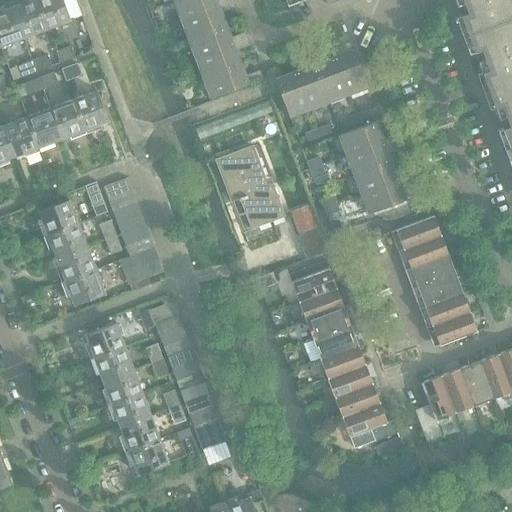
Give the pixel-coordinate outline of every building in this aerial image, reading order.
[(47,28),(35,0),(18,0),(20,4),(12,7),(16,17),(24,37),(47,28)] [(70,19),(63,0),(35,0),(47,28),(70,19)] [(189,17),(234,0),(233,0),(176,0),(174,1),(182,20),(189,17)] [(226,25),(223,17),(222,12),(236,7),(234,0),(189,17),(182,20),(189,39),(226,25)] [(511,16),(511,0),(463,0),(468,12),(461,15),(468,33),(511,16)] [(24,37),(16,17),(12,7),(5,10),(3,6),(0,6),(0,44),(0,46),(24,37)] [(511,81),(511,16),(468,33),(475,51),(481,49),(489,69),(482,72),(489,90),(511,81)] [(196,58),(248,38),(246,32),(231,37),(226,25),(189,39),(196,58)] [(240,63),(237,55),(236,51),(251,45),(248,38),(196,58),(203,77),(240,63)] [(75,57),(71,46),(55,52),(60,63),(75,57)] [(368,87),(355,53),(354,49),(334,57),(348,94),(368,87)] [(51,66),(47,55),(32,60),(37,72),(51,66)] [(348,94),(334,57),(315,64),(329,101),(348,94)] [(37,72),(32,60),(17,66),(22,77),(37,72)] [(81,74),(77,63),(62,69),(66,79),(81,74)] [(211,97),(263,78),(260,70),(245,75),(240,63),(203,77),(211,97)] [(329,101),(315,64),(296,71),(309,109),(329,101)] [(17,66),(9,69),(13,80),(22,77),(17,66)] [(309,109),(296,71),(284,76),(275,79),(277,83),(289,116),(309,109)] [(57,82),(54,73),(54,72),(39,78),(42,88),(57,82)] [(42,88),(39,78),(24,83),(27,93),(42,88)] [(511,144),(511,81),(489,90),(495,108),(502,105),(510,125),(503,128),(509,145),(511,144)] [(0,101),(11,97),(8,90),(6,86),(0,88),(0,101)] [(108,120),(97,90),(73,99),(86,133),(101,128),(100,123),(108,120)] [(86,133),(73,99),(50,108),(62,138),(69,135),(71,139),(86,133)] [(62,138),(50,108),(27,117),(40,151),(55,145),(54,141),(62,138)] [(371,118),(368,110),(356,114),(359,122),(371,118)] [(359,122),(356,114),(343,119),(346,127),(359,122)] [(40,151),(27,117),(4,125),(15,155),(23,152),(25,157),(40,151)] [(384,141),(380,130),(376,121),(339,135),(346,154),(384,141)] [(333,132),(329,124),(317,129),(320,137),(333,132)] [(15,155),(4,125),(0,126),(0,165),(9,162),(8,158),(15,155)] [(320,137),(317,129),(304,134),(307,142),(320,137)] [(391,160),(388,152),(384,141),(346,154),(354,174),(391,160)] [(267,188),(264,180),(265,179),(253,146),(216,160),(229,193),(237,190),(240,197),(239,198),(240,200),(241,200),(252,228),(284,216),(273,186),(267,188)] [(322,164),(319,157),(307,161),(310,169),(322,164)] [(398,179),(394,168),(391,160),(354,174),(361,194),(398,179)] [(325,172),(322,164),(310,169),(313,176),(325,172)] [(132,189),(128,178),(103,187),(108,198),(132,189)] [(406,199),(402,190),(398,179),(361,194),(369,213),(402,201),(406,199)] [(105,203),(96,182),(85,186),(94,207),(105,203)] [(137,201),(132,189),(108,198),(112,211),(137,201)] [(337,203),(334,196),(322,200),(325,208),(337,203)] [(78,223),(69,199),(39,211),(42,219),(38,221),(44,236),(78,223)] [(141,213),(137,201),(112,211),(117,222),(141,213)] [(340,211),(337,203),(325,208),(328,215),(340,211)] [(145,224),(141,213),(117,222),(121,234),(145,224)] [(441,234),(433,214),(396,229),(404,250),(419,244),(419,243),(441,234)] [(116,235),(111,220),(99,225),(105,240),(116,235)] [(87,246),(78,223),(44,236),(50,251),(54,250),(57,257),(87,246)] [(150,236),(145,224),(121,234),(125,245),(150,236)] [(326,238),(322,226),(298,235),(302,247),(326,238)] [(448,254),(441,234),(419,243),(419,244),(404,250),(410,268),(448,254)] [(122,250),(117,236),(116,235),(105,240),(110,254),(122,250)] [(154,248),(150,236),(125,245),(130,257),(154,248)] [(331,250),(326,238),(302,247),(307,259),(331,250)] [(96,269),(87,246),(57,257),(59,265),(56,267),(62,282),(96,269)] [(159,260),(154,248),(130,257),(133,265),(135,269),(159,260)] [(455,273),(448,254),(410,268),(418,287),(455,273)] [(147,278),(163,272),(159,260),(135,269),(133,265),(123,269),(124,272),(129,284),(147,278)] [(337,288),(328,265),(327,260),(289,274),(299,302),(337,288)] [(105,293),(96,269),(62,282),(67,297),(72,296),(75,304),(105,293)] [(463,292),(455,273),(418,287),(425,306),(463,292)] [(147,278),(130,284),(133,290),(150,284),(147,278)] [(344,306),(337,288),(299,302),(306,320),(344,306)] [(470,311),(463,292),(425,306),(432,324),(447,318),(448,319),(470,311)] [(154,322),(178,313),(174,301),(140,314),(145,329),(155,325),(154,322)] [(351,325),(344,306),(306,320),(314,340),(351,325)] [(477,331),(470,311),(448,319),(447,318),(432,324),(440,345),(477,331)] [(183,324),(178,313),(154,322),(155,325),(158,333),(183,324)] [(125,347),(116,323),(86,334),(89,342),(85,344),(91,359),(125,347)] [(187,336),(183,324),(158,333),(163,345),(187,336)] [(358,345),(351,325),(314,340),(321,359),(358,345)] [(192,347),(187,336),(163,345),(167,357),(192,347)] [(163,359),(157,344),(146,348),(152,363),(163,359)] [(365,363),(358,345),(321,359),(328,377),(365,363)] [(133,369),(125,347),(91,359),(96,375),(101,373),(104,381),(133,369)] [(196,359),(192,347),(167,357),(172,368),(196,359)] [(511,348),(498,353),(511,390),(511,348)] [(511,390),(498,353),(479,361),(493,398),(511,390)] [(168,374),(163,359),(152,363),(157,378),(168,374)] [(200,371),(196,359),(172,368),(176,380),(200,371)] [(493,398),(479,361),(460,368),(474,405),(493,398)] [(372,382),(365,363),(328,377),(335,397),(372,382)] [(474,405),(460,368),(441,375),(455,412),(474,405)] [(142,393),(133,369),(104,381),(106,388),(102,390),(108,405),(142,393)] [(205,382),(200,371),(176,380),(180,392),(205,382)] [(455,412),(441,375),(421,382),(429,404),(432,413),(434,420),(455,412)] [(209,394),(205,382),(180,392),(185,403),(209,394)] [(380,402),(372,382),(335,397),(342,416),(380,402)] [(180,405),(174,390),(164,394),(169,409),(180,405)] [(151,416),(142,393),(108,405),(114,421),(118,419),(121,427),(151,416)] [(213,406),(209,394),(185,403),(189,415),(213,406)] [(355,448),(375,440),(370,428),(377,426),(383,423),(387,422),(380,402),(342,416),(350,436),(355,448)] [(429,404),(415,410),(418,418),(432,413),(429,404)] [(186,420),(180,405),(169,409),(175,424),(186,420)] [(218,417),(213,406),(189,415),(193,427),(218,417)] [(432,413),(418,418),(421,427),(435,421),(434,420),(432,413)] [(159,439),(151,416),(121,427),(124,435),(119,436),(125,452),(159,439)] [(222,429),(218,417),(193,427),(198,438),(222,429)] [(387,422),(383,423),(388,436),(398,432),(393,420),(387,422)] [(435,421),(421,427),(423,433),(437,427),(435,421)] [(383,423),(377,426),(381,438),(388,436),(383,423)] [(377,426),(370,428),(375,440),(376,440),(376,441),(381,438),(377,426)] [(437,427),(423,433),(425,438),(426,441),(440,435),(437,427)] [(226,441),(222,429),(198,438),(202,450),(226,441)] [(198,451),(192,436),(181,440),(186,456),(198,451)] [(399,437),(390,441),(395,453),(404,450),(403,446),(399,437)] [(168,463),(159,439),(125,452),(131,467),(135,465),(138,474),(168,463)] [(390,441),(383,443),(388,456),(395,453),(390,441)] [(383,443),(377,446),(381,458),(388,456),(383,443)] [(0,486),(12,482),(2,455),(0,449),(0,486)] [(255,511),(250,497),(241,500),(240,496),(224,502),(228,511),(255,511)] [(228,511),(224,502),(209,507),(211,511),(209,511),(228,511)]
